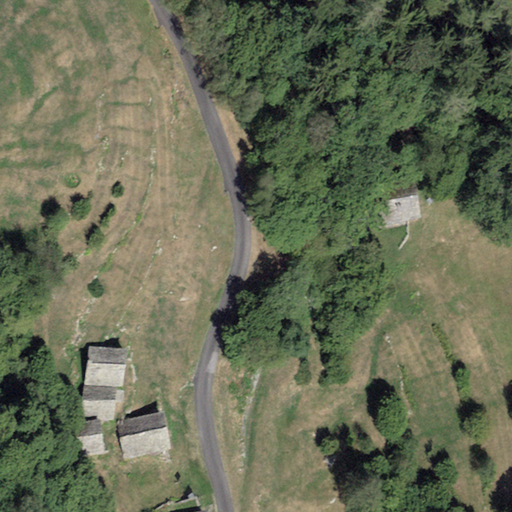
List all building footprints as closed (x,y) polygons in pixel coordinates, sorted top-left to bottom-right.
[(379,223),(418,216),(412,180),(373,187),(379,223)] [(124,351),(89,348),(86,383),(121,386),(124,351)] [(112,419),(114,389),(84,387),(82,417),(112,419)] [(162,414),(117,423),(125,459),(170,449),(162,414)] [(98,421),(69,425),(74,456),(103,452),(98,421)]
